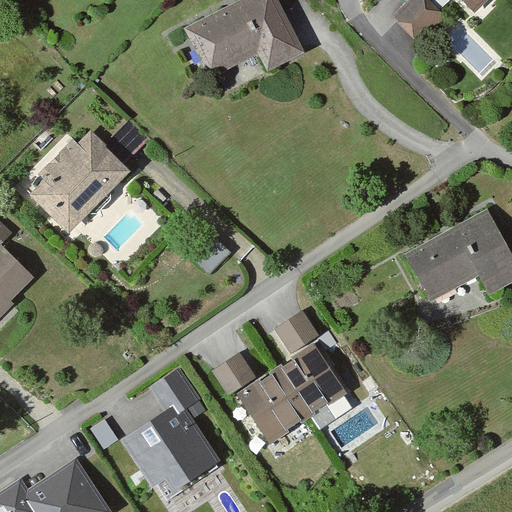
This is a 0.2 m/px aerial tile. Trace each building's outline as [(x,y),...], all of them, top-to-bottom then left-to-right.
[(311,55),(282,0),(242,0),(196,24),(186,29),(214,84),(265,58),(273,74),(311,55)] [(450,19),(428,0),(414,0),(398,19),(427,45),(450,19)] [(504,0),(459,0),(483,22),(504,0)] [(141,171),(98,133),(39,200),(82,238),(141,171)] [(511,300),(511,246),(490,207),(408,253),(439,308),(487,281),(501,306),(511,300)] [(0,328),(57,269),(0,215),(0,328)] [(278,324),(293,351),(322,334),(307,308),(278,324)] [(319,343),(241,396),(274,445),(353,392),(319,343)] [(215,368),(232,393),(260,375),(244,349),(215,368)] [(227,469),(179,403),(122,444),(170,510),(227,469)] [(110,420),(98,427),(107,445),(119,439),(110,420)] [(110,511),(76,459),(28,491),(21,480),(0,493),(0,511),(110,511)]
